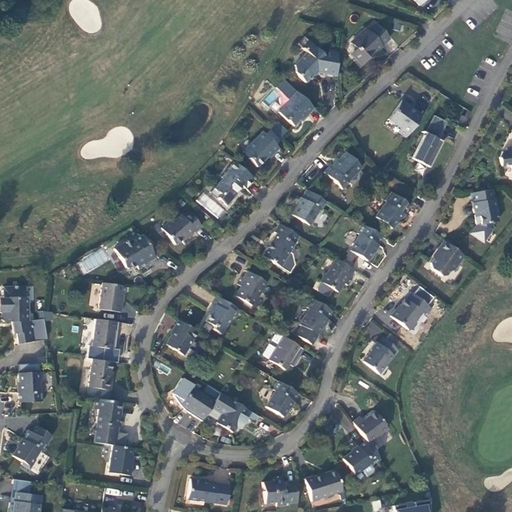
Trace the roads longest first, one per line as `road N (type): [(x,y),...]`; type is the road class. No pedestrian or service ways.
road 1 (residential): [(173,439),(246,461),(307,432),(346,333),(511,53)]
road 2 (residential): [(467,0),(297,163),(151,319),(141,358),(146,391)]
